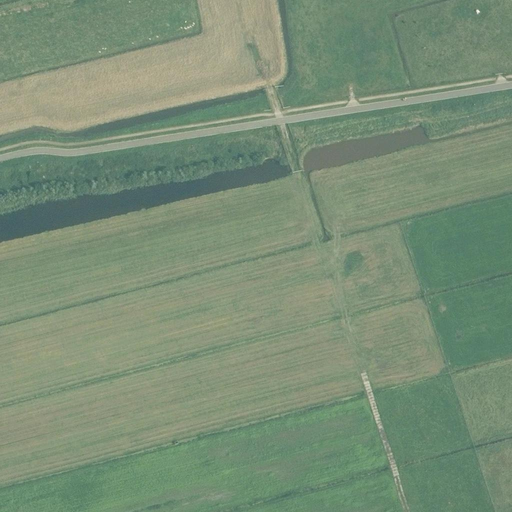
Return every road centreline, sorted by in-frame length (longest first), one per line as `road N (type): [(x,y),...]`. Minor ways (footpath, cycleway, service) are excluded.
road 1 (track): [(242,0),(407,511)]
road 2 (unknown): [(0,149),(511,76)]
